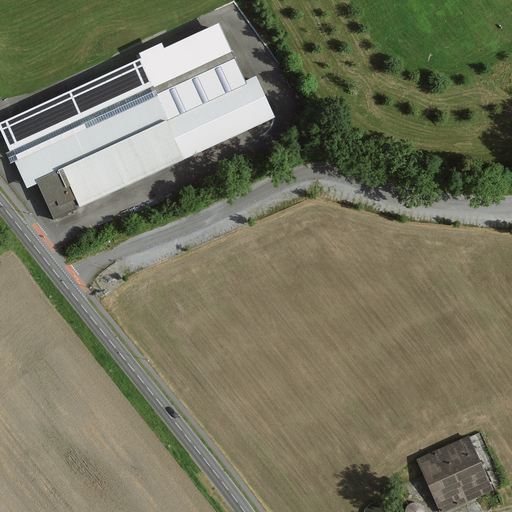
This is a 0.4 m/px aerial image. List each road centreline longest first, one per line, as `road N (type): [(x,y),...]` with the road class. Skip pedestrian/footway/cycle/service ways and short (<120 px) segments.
road 1 (residential): [(66,285),(109,257),(303,174),(331,172),(413,198),(511,205)]
road 2 (secondary): [(246,511),(66,285)]
